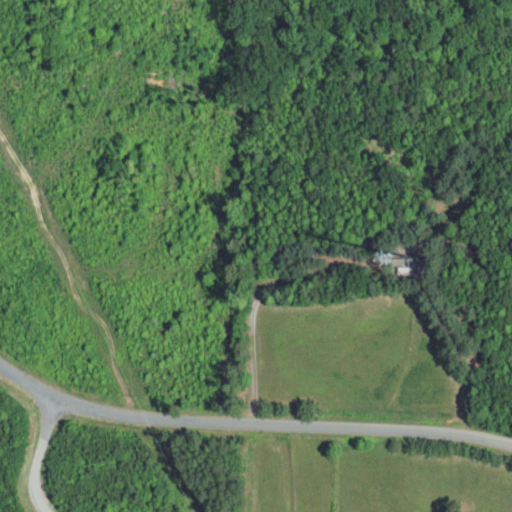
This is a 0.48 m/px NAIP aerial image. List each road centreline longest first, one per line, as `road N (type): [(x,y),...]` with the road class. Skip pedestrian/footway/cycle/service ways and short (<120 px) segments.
road 1 (residential): [(0,366),(45,393),(125,415),(207,426),(449,434),(511,447)]
road 2 (residential): [(45,393),(36,491),(42,511)]
